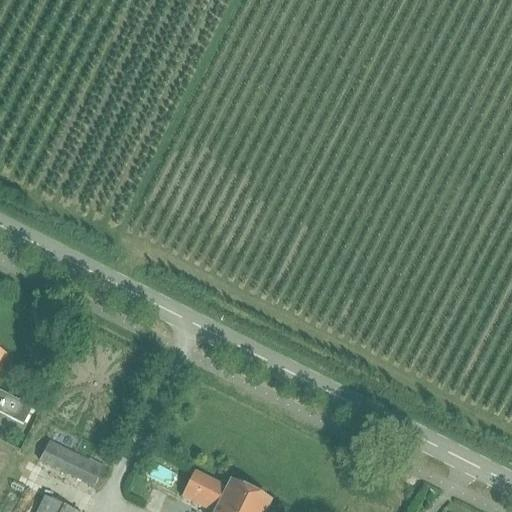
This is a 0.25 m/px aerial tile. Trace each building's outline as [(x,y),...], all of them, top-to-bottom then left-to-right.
[(0,354),(0,414),(7,418),(22,426),(25,421),(31,409),(0,393),(0,367),(5,357),(0,354)] [(149,372),(143,386),(153,390),(159,376),(149,372)] [(93,488),(102,470),(48,444),(39,462),(93,488)] [(249,488),(244,489),(243,489),(242,491),(229,484),(226,490),(194,474),(182,498),(209,511),(264,511),(268,504),(256,497),(257,496),(255,495),(253,491),(249,488)] [(71,511),(44,498),(36,511),(71,511)]
